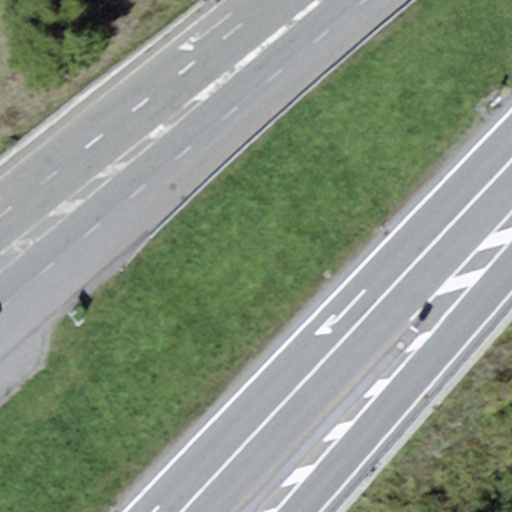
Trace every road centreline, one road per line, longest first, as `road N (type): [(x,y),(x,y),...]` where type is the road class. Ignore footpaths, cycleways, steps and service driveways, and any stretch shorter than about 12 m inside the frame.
road 1 (tertiary): [(511,129),(142,511)]
road 2 (tertiary): [(5,290),(242,103),(348,0)]
road 3 (primary): [(511,226),(254,511)]
road 4 (tertiary): [(288,0),(208,50),(0,214)]
